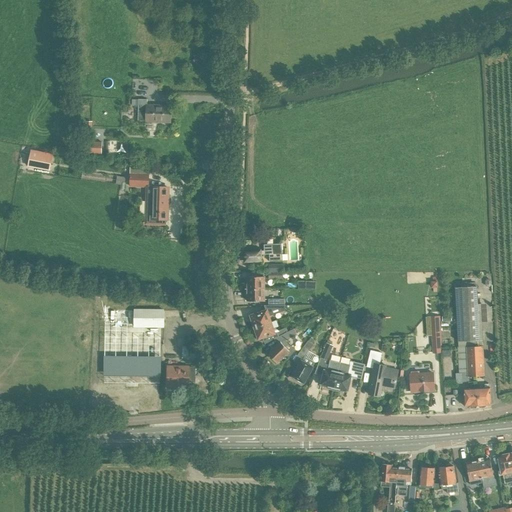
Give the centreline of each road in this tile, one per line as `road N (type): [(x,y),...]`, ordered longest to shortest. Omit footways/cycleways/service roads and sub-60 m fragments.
road 1 (unclassified): [(269,411),(225,302),(233,0)]
road 2 (track): [(511,14),(288,82),(230,90)]
road 3 (unclassified): [(0,421),(115,424),(269,411)]
road 4 (secondary): [(0,440),(269,439)]
road 5 (unclassified): [(269,411),(425,422),(511,408)]
road 6 (secondary): [(269,439),(511,427)]
